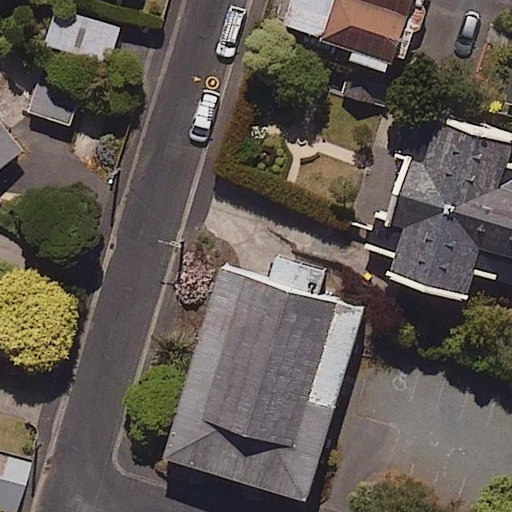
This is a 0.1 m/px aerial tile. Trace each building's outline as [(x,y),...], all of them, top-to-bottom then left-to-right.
[(415,0),(298,0),(292,21),(396,56),(415,0)] [(122,25),(59,5),(49,38),(112,58),(122,25)] [(83,92),(41,75),(29,106),(71,122),(83,92)] [(474,288),(480,267),(511,276),(511,127),(395,94),(358,220),(381,226),(376,241),(402,249),(397,266),(474,288)] [(0,112),(0,164),(25,143),(0,112)] [(329,265),(280,250),(273,272),(228,259),(172,448),(314,490),(370,303),(322,289),(329,265)] [(14,511),(31,462),(0,452),(0,510),(5,511),(14,511)]
